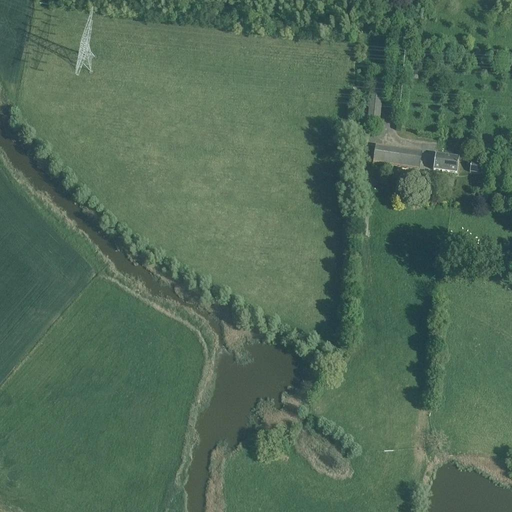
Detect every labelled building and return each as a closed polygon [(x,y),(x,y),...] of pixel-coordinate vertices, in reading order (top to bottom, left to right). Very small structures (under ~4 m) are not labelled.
[(418,70),(410,69),(409,79),(417,80),(418,70)] [(384,77),(372,76),(367,124),(380,125),(384,77)] [(373,165),(419,171),(421,154),(375,147),(373,165)] [(433,171),(457,174),(459,159),(435,155),(433,171)] [(472,164),(472,173),(480,173),(481,164),(472,164)]
